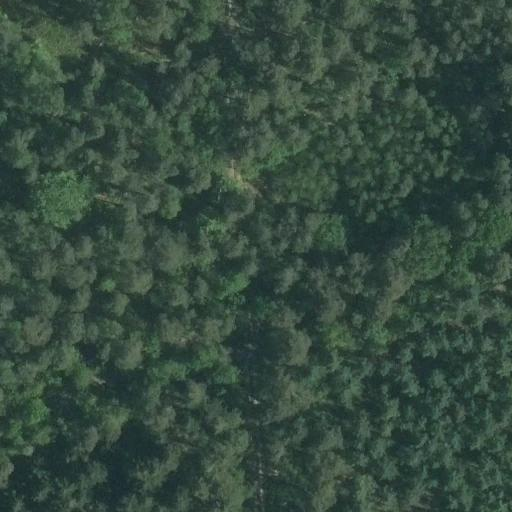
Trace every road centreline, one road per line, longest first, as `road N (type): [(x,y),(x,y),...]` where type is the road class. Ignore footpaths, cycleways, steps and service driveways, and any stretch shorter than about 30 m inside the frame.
road 1 (track): [(511,237),(442,269),(208,339),(0,418)]
road 2 (track): [(259,511),(225,0)]
